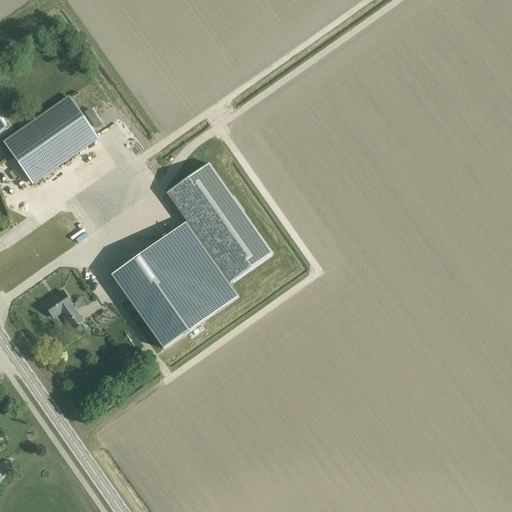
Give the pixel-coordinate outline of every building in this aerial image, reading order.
[(69,98),(5,143),(33,183),(97,138),(69,98)] [(0,131),(10,125),(0,110),(0,131)] [(272,254),(209,164),(167,194),(231,284),(272,254)] [(116,220),(122,218),(120,212),(114,214),(116,220)] [(76,241),(86,233),(82,228),(72,235),(76,241)] [(215,313),(163,239),(113,274),(166,348),(215,313)] [(54,318),(61,313),(72,328),(81,322),(70,307),(73,305),(63,291),(44,304),(54,318)] [(80,325),(74,329),(77,333),(83,329),(80,325)]
